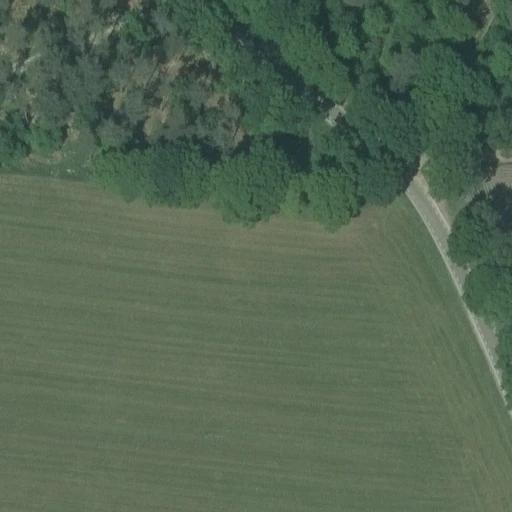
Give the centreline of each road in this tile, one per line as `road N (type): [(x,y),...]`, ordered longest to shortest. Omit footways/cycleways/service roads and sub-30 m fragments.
road 1 (tertiary): [(511,413),(442,248),(377,164),(265,76),(197,0)]
road 2 (track): [(508,0),(445,169)]
road 3 (track): [(396,189),(467,163),(511,162)]
